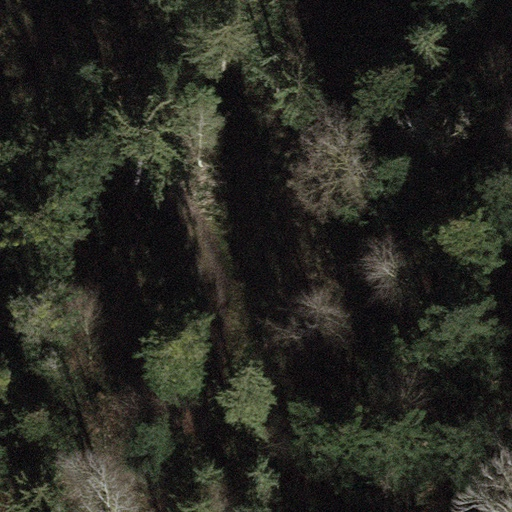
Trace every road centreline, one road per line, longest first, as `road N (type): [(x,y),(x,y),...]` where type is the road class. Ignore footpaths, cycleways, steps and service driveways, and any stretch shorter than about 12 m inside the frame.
road 1 (track): [(23,0),(195,211),(215,268),(221,333),(181,511)]
road 2 (track): [(215,268),(412,59),(506,37),(511,26)]
